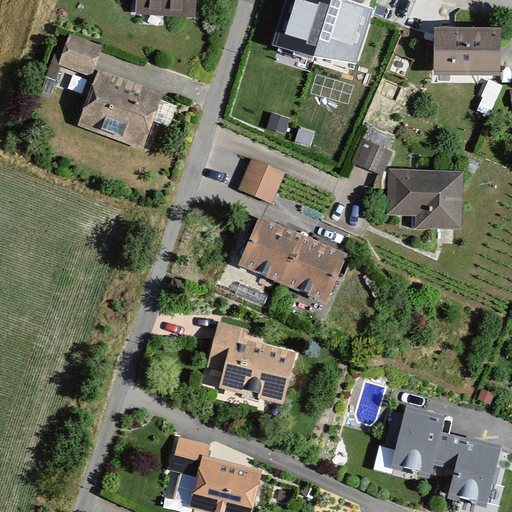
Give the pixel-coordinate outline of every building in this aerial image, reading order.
[(134,0),(134,23),(194,25),(194,0),(134,0)] [(346,0),(286,0),(274,46),(313,58),(359,64),(375,10),(346,0)] [(501,29),(435,28),(434,76),(500,78),(500,57),(501,29)] [(100,46),(71,36),(61,63),(90,74),(100,46)] [(160,93),(100,72),(81,127),(141,148),(160,93)] [(354,162),(384,172),(396,138),(367,127),(354,162)] [(281,182),(249,167),(236,194),(269,209),(281,182)] [(465,172),(387,170),(389,213),(414,213),(416,228),(464,229),(465,172)] [(259,216),(238,266),(328,303),(349,253),(259,216)] [(278,404),(291,354),(240,341),(244,328),(218,322),(208,359),(224,363),(217,388),(278,404)] [(446,417),(407,407),(393,465),(452,481),(450,500),(482,511),(487,511),(504,449),(441,432),(446,417)] [(211,445),(181,437),(173,467),(198,473),(190,506),(214,511),(248,511),(259,471),(207,458),(211,445)]
